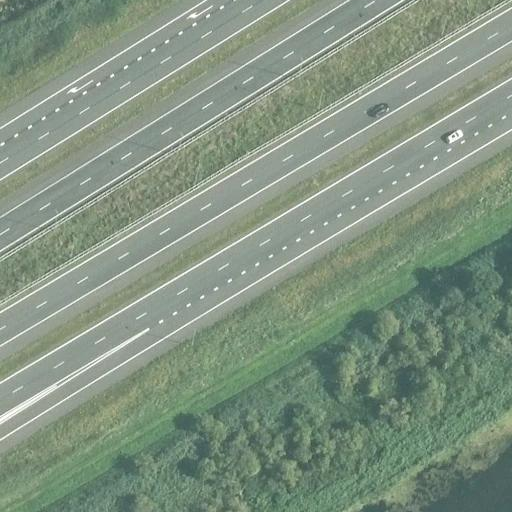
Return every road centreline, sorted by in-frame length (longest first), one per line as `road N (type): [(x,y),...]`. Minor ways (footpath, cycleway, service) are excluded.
road 1 (motorway): [(0,330),(511,24)]
road 2 (motorway): [(377,0),(0,234)]
road 3 (motorway): [(139,318),(511,96)]
road 4 (motorway): [(262,0),(0,164)]
road 5 (motorway): [(0,424),(139,318)]
road 6 (motorway): [(0,401),(139,318)]
